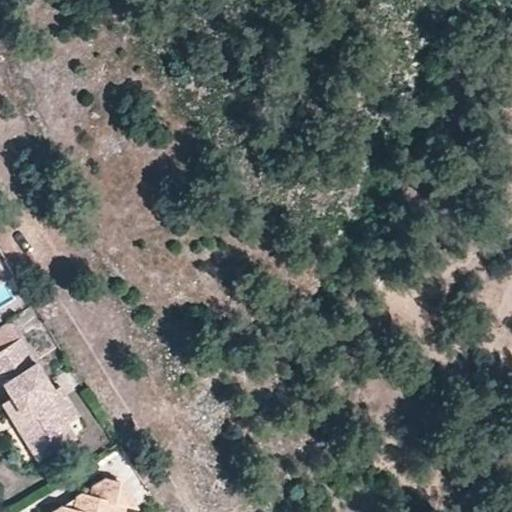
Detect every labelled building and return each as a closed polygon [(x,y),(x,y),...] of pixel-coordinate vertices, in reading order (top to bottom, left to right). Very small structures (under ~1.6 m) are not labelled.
[(0,347),(17,337),(7,320),(0,324),(0,347)] [(76,414),(57,384),(51,388),(17,337),(0,347),(0,382),(1,382),(9,395),(24,419),(14,425),(35,459),(60,444),(50,429),(65,420),(76,414)] [(24,419),(9,395),(0,400),(0,401),(14,425),(24,419)] [(74,435),(65,420),(50,429),(60,444),(74,435)] [(119,511),(121,504),(133,506),(117,479),(102,476),(46,511),(119,511)]
